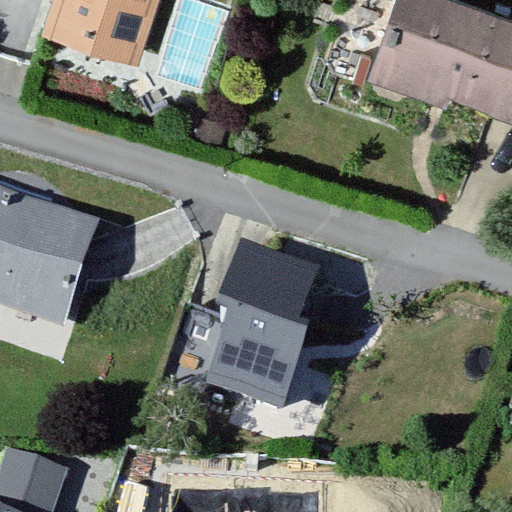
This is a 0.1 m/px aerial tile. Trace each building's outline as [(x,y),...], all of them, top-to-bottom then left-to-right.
[(147,0),(52,0),(43,27),(128,57),(147,0)] [(511,24),(445,0),(385,0),(355,81),(511,138),(511,24)] [(95,224),(0,191),(0,306),(59,327),(95,224)] [(318,287),(227,251),(199,321),(223,331),(201,388),(286,421),(305,373),(291,354),(318,287)] [(52,511),(64,478),(9,459),(0,484),(0,511),(52,511)]
